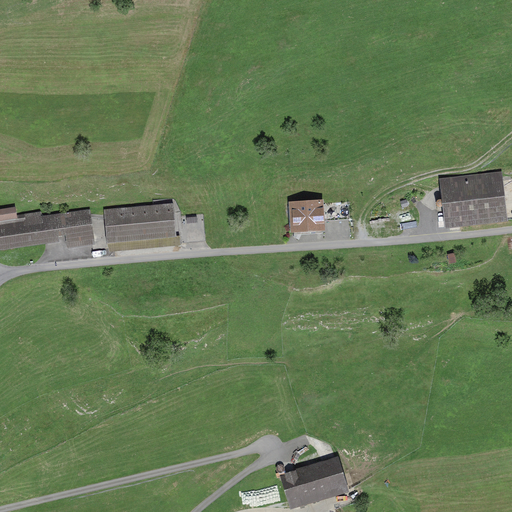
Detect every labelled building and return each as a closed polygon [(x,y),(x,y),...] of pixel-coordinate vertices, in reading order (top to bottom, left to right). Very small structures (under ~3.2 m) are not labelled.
[(497,177),(443,183),(448,227),(502,221),(497,177)] [(20,199),(0,202),(0,221),(23,217),(20,199)] [(178,202),(110,210),(113,239),(181,232),(178,202)] [(32,218),(0,223),(0,236),(3,251),(63,241),(62,234),(72,232),(74,247),(100,242),(94,205),(49,213),(48,209),(31,212),(32,218)] [(320,205),(291,206),(293,234),(322,233),(320,205)] [(337,464),(290,478),(298,504),(345,490),(337,464)]
